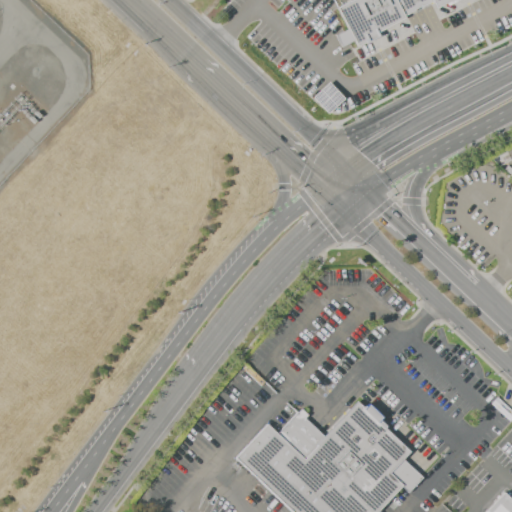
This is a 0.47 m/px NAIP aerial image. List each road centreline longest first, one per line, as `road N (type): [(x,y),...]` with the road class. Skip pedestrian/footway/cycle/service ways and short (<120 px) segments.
road 1 (tertiary): [(320,189),(214,295),(49,511)]
road 2 (secondary): [(346,170),(166,0)]
road 3 (secondary): [(344,212),(511,368)]
road 4 (tertiary): [(197,374),(265,287),(344,212)]
road 5 (primary): [(511,73),(346,170)]
road 6 (secondary): [(185,62),(320,189)]
road 7 (tertiary): [(93,511),(197,374)]
road 8 (primary): [(476,295),(465,268),(415,212),(426,156)]
